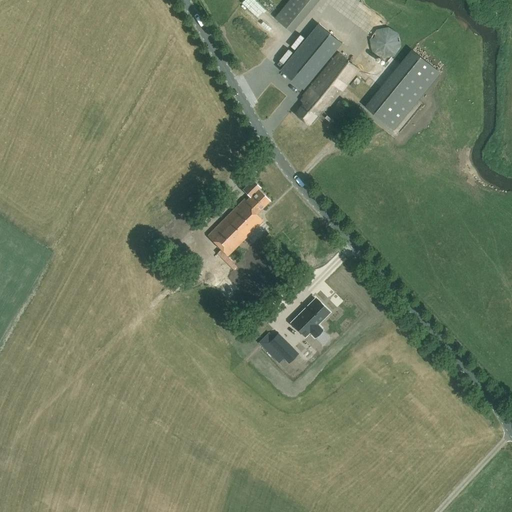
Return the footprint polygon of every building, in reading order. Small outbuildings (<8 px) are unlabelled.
[(248,0),(247,0),(243,8),(260,17),(265,8),(248,0)] [(292,33),(319,0),(289,0),(275,18),(292,33)] [(232,27),(255,43),(256,41),(251,38),(257,30),(249,25),(250,24),(240,16),(232,27)] [(261,24),(257,29),(273,40),(277,35),(261,24)] [(305,90),(342,43),(319,25),(282,71),(305,90)] [(382,58),(394,56),(402,45),(399,34),(388,27),(377,29),(370,39),(372,51),(382,58)] [(366,107),(394,130),(441,73),(413,50),(366,107)] [(330,113),(326,110),(359,69),(339,52),(300,100),(304,103),(296,113),(310,125),(313,121),(315,122),(319,117),(334,130),(352,108),(341,99),(330,113)] [(345,99),(355,107),(359,102),(349,95),(354,89),(349,85),(341,95),(346,99),(345,99)] [(354,126),(360,117),(354,112),(347,121),(354,126)] [(376,161),(380,150),(372,147),(367,158),(376,161)] [(374,163),(380,171),(387,167),(382,158),(374,163)] [(207,236),(227,256),(262,220),(256,214),(269,201),(258,190),(260,188),(252,180),(242,190),(248,195),(207,236)] [(199,259),(183,246),(202,227),(184,209),(154,241),(166,255),(168,253),(189,271),(199,259)] [(330,313),(316,298),(291,322),(305,336),(310,332),(314,337),(322,329),(317,324),(330,313)] [(288,350),(269,332),(259,342),(278,361),(288,350)]
